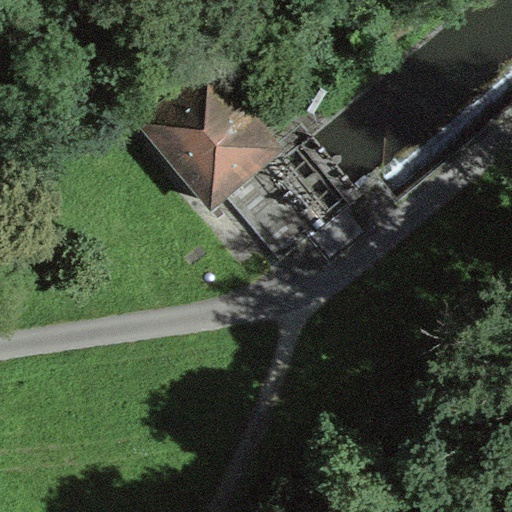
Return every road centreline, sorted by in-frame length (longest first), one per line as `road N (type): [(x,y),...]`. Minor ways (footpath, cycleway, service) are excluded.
road 1 (track): [(0,354),(206,323),(302,286)]
road 2 (track): [(302,286),(357,258),(511,131)]
road 3 (track): [(214,511),(302,286)]
